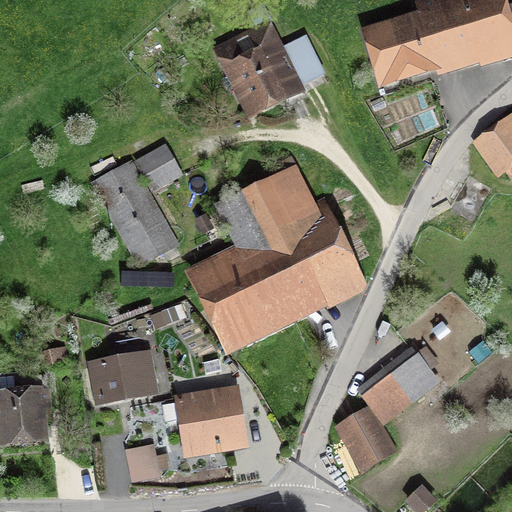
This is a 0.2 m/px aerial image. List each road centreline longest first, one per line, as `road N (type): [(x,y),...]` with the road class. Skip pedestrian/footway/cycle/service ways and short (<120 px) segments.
road 1 (residential): [(312,503),(328,396),(402,235),(452,145),(511,88)]
road 2 (tertiary): [(157,511),(312,503)]
